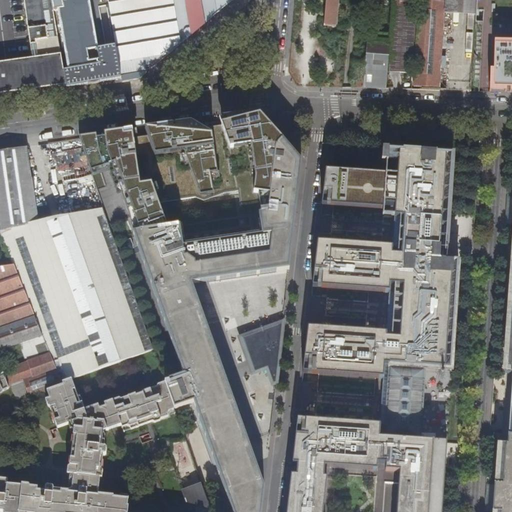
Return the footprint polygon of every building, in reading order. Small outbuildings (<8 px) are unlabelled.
[(23,0),(33,60),(33,61),(31,61),(29,62),(27,63),(25,64),(23,66),(23,68),(22,70),(21,72),(21,74),(21,76),(22,78),(23,79),(24,81),(25,83),(27,84),(29,85),(31,86),(33,86),(36,86),(37,88),(59,84),(59,87),(67,86),(65,72),(52,0),(23,0)] [(100,66),(98,54),(92,21),(93,21),(88,0),(57,0),(69,71),(65,72),(67,86),(68,89),(68,91),(101,86),(99,74),(102,73),(100,66)] [(181,51),(191,36),(184,0),(108,0),(117,50),(123,83),(131,81),(139,79),(145,78),(181,52),(181,51)] [(184,0),(191,36),(234,0),(184,0)] [(337,0),(325,0),(324,19),(324,26),(328,26),(336,27),(337,0)] [(406,6),(406,0),(391,0),(391,7),(389,34),(387,71),(413,73),(417,7),(406,6)] [(444,0),(418,0),(413,86),(439,88),(444,13),(444,0)] [(457,0),(444,0),(444,13),(457,14),(457,0)] [(457,0),(457,14),(476,15),(477,0),(457,0)] [(354,57),(366,58),(368,32),(356,31),(354,57)] [(387,71),(389,34),(368,32),(366,58),(365,64),(364,88),(372,88),(385,89),(387,71)] [(511,45),(497,45),(497,41),(495,41),(493,72),(493,85),(490,85),(489,92),(503,93),(511,92),(511,45)] [(99,74),(101,86),(123,83),(117,50),(98,54),(100,66),(102,73),(99,74)] [(0,94),(59,87),(59,84),(37,88),(36,86),(33,86),(31,86),(29,85),(27,84),(25,83),(24,81),(23,79),(22,78),(21,76),(21,74),(21,72),(22,70),(23,68),(23,66),(25,64),(27,63),(29,62),(31,61),(33,61),(33,60),(0,64),(0,94)] [(365,64),(355,63),(353,88),(364,88),(365,64)] [(91,174),(112,167),(132,233),(167,228),(158,202),(238,191),(242,217),(269,213),(274,166),(277,146),(283,141),(265,119),(259,112),(233,116),(171,126),(126,132),(94,137),(80,139),(91,174)] [(167,228),(132,233),(184,376),(165,383),(169,393),(174,410),(194,403),(233,511),(262,511),(265,488),(228,384),(223,386),(217,370),(222,368),(201,308),(195,309),(190,294),(195,292),(192,284),(290,270),(295,226),(286,225),(294,153),(283,141),(277,146),(274,166),(269,213),(242,217),(167,228)] [(0,231),(39,223),(28,147),(0,150),(0,231)] [(385,178),(326,171),(322,206),(383,213),(381,250),(318,243),(312,288),(389,296),(386,337),(308,329),(303,373),(383,383),(380,429),(298,420),(292,465),(297,465),(296,476),(291,476),(286,511),(325,511),(328,478),(324,478),(325,467),(377,471),(378,460),(386,461),(386,471),(400,472),(397,511),(442,511),(448,442),(420,440),(426,355),(452,357),(458,262),(446,261),(453,154),(387,150),(385,178)] [(295,226),(302,162),(294,153),(286,225),(295,226)] [(39,223),(0,231),(0,232),(14,266),(29,304),(35,317),(43,336),(51,355),(53,362),(90,346),(98,367),(62,382),(62,383),(72,380),(153,350),(112,236),(103,210),(39,223)] [(0,313),(29,304),(14,266),(0,267),(0,313)] [(195,292),(190,294),(195,309),(201,308),(195,292)] [(0,330),(35,317),(29,304),(0,313),(0,330)] [(43,336),(35,317),(0,330),(0,351),(24,343),(43,336)] [(284,323),(275,326),(281,345),(284,323)] [(281,345),(275,326),(242,338),(256,374),(268,369),(273,385),(277,384),(281,345)] [(51,355),(43,336),(24,343),(31,362),(51,355)] [(90,346),(53,362),(62,382),(98,367),(90,346)] [(62,383),(62,382),(53,362),(51,355),(31,362),(28,363),(35,378),(13,386),(13,387),(18,400),(30,395),(31,397),(48,391),(63,386),(62,383)] [(35,378),(28,363),(2,372),(5,377),(9,387),(13,386),(35,378)] [(222,368),(217,370),(223,386),(228,384),(222,368)] [(501,511),(511,511),(511,371),(511,373),(511,383),(511,382),(511,435),(507,435),(507,443),(504,487),(508,487),(507,496),(506,496),(506,497),(505,497),(505,498),(504,498),(504,499),(504,500),(504,501),(505,501),(505,502),(506,502),(506,503),(507,503),(506,511),(504,511),(502,511),(501,511)] [(0,392),(9,389),(4,377),(0,378),(0,392)] [(150,415),(153,423),(169,417),(168,414),(168,412),(174,410),(169,393),(165,383),(159,385),(158,388),(143,393),(144,395),(137,397),(136,396),(123,401),(120,399),(114,402),(115,404),(100,409),(99,406),(86,410),(81,397),(79,397),(72,380),(62,383),(63,386),(48,391),(51,399),(47,400),(49,406),(51,408),(58,429),(69,426),(74,438),(71,467),(69,468),(68,475),(74,476),(73,492),(54,490),(54,489),(53,487),(49,487),(47,488),(47,489),(42,489),(44,493),(42,511),(68,511),(69,509),(85,510),(84,511),(127,511),(128,508),(127,508),(128,498),(128,497),(123,496),(123,498),(99,495),(100,479),(103,479),(103,472),(100,470),(102,455),(104,455),(107,454),(107,449),(106,448),(101,447),(101,441),(98,441),(99,436),(99,434),(121,426),(122,429),(127,427),(130,429),(131,431),(139,428),(137,423),(143,421),(142,418),(150,415)] [(139,428),(153,423),(150,415),(142,418),(143,421),(137,423),(139,428)] [(504,487),(507,443),(500,442),(497,484),(486,483),(483,511),(501,511),(502,511),(504,511),(506,511),(507,503),(506,503),(506,502),(505,502),(505,501),(504,501),(504,500),(504,499),(504,498),(505,498),(505,497),(506,497),(506,496),(507,496),(508,487),(504,487)] [(0,479),(0,489),(7,490),(8,485),(8,481),(0,479)] [(197,511),(205,511),(210,510),(201,484),(184,490),(191,509),(196,507),(197,511)] [(0,511),(42,511),(44,493),(42,489),(31,488),(30,486),(23,485),(23,487),(8,485),(7,490),(0,489),(0,511)]
